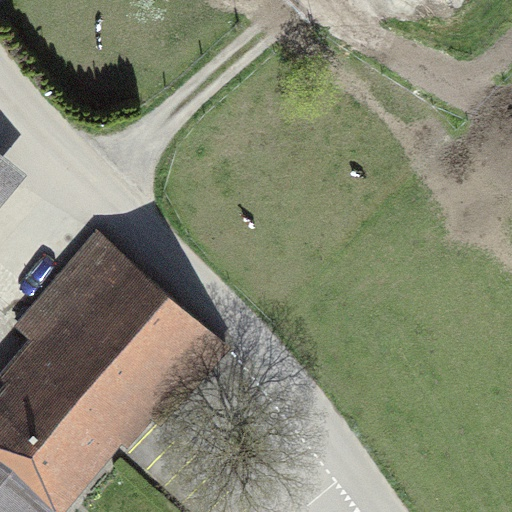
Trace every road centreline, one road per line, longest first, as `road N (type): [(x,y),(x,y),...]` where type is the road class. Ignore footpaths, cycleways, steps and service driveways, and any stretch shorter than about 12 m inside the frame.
road 1 (unclassified): [(374,511),(202,295),(38,139),(0,92)]
road 2 (track): [(104,202),(326,0)]
